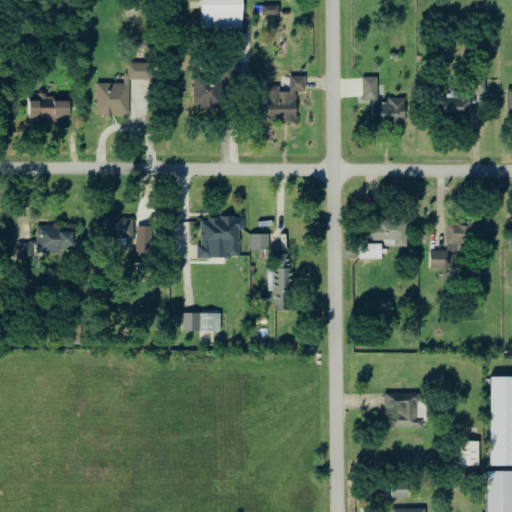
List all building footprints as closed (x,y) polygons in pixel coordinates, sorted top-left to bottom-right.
[(201,0),(242,0),(242,34),(201,34),(201,0)] [(279,6),(279,16),(262,16),(262,6),(279,6)] [(98,83),(99,115),(132,115),(131,79),(153,79),(153,63),(129,63),(130,74),(126,74),(126,83),(98,83)] [(271,122),(299,122),(299,91),(308,91),(307,75),(292,76),(292,91),(282,92),(282,85),(270,86),(271,122)] [(224,107),(224,78),(197,77),(196,106),(224,107)] [(407,121),(407,97),(389,97),(389,102),(380,102),(380,84),(364,84),(364,99),(375,99),(375,121),(407,121)] [(32,100),(32,121),(73,121),(73,100),(56,100),(56,94),(40,94),(40,100),(32,100)] [(472,94),(447,94),(446,115),(472,115),(472,94)] [(106,216),(105,239),(136,240),(136,217),(106,216)] [(242,254),(242,229),(246,229),(246,218),(203,217),(203,244),(199,244),(199,257),(214,257),(214,254),(242,254)] [(397,240),(397,246),(409,246),(410,220),(370,219),(369,240),(397,240)] [(432,251),(433,269),(462,268),(461,246),(475,245),(474,222),(448,222),(449,250),(432,251)] [(20,255),(77,255),(77,231),(60,231),(60,226),(39,226),(39,242),(20,242),(20,255)] [(138,260),(158,261),(159,226),(139,226),(138,260)] [(271,233),(253,233),(252,250),(271,250),(271,233)] [(385,259),(384,243),(362,243),(363,259),(385,259)] [(278,310),(295,309),(293,253),(276,254),(278,310)] [(185,330),(223,331),(223,313),(186,312),(185,330)] [(511,465),(511,376),(494,376),(493,465),(511,465)] [(425,428),(426,418),(420,418),(421,393),(387,392),(386,411),(398,411),(397,427),(425,428)] [(463,465),(481,466),(482,441),(463,441),(463,465)] [(511,511),(511,470),(490,471),(490,511),(511,511)] [(411,497),(411,481),(394,481),(394,498),(411,497)]
